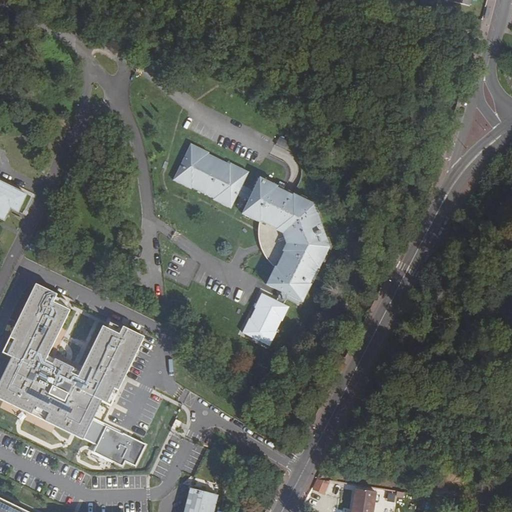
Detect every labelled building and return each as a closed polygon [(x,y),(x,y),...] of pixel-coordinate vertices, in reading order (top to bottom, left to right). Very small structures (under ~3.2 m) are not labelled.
[(288,293),(287,295),(302,303),(311,286),(309,285),(317,269),(319,269),(329,248),(314,205),(293,195),(292,196),(282,191),(276,188),(277,187),(260,178),(253,192),(242,186),(248,173),(231,164),(229,166),(208,155),(208,153),(191,144),(173,181),(190,190),(191,188),(213,199),(213,200),(230,209),(237,196),(248,202),(242,215),(259,223),(260,222),(266,225),(268,230),(263,238),(265,242),(267,248),(268,253),(277,257),(279,262),(276,268),(274,268),(266,285),(275,290),(280,292),(282,292),(282,290),(288,293)] [(511,156),(511,145),(490,163),(495,170),(511,156)] [(17,212),(25,196),(0,183),(0,218),(3,220),(9,208),(17,212)] [(13,358),(0,385),(0,398),(84,440),(103,401),(112,406),(144,339),(123,329),(119,337),(102,328),(80,373),(47,357),(69,312),(53,304),(57,297),(36,287),(4,353),(13,358)] [(282,292),(280,292),(278,293),(277,295),(276,297),(276,299),(277,301),(278,302),(280,303),(282,303),(284,303),(285,302),(287,300),(287,298),(287,296),(286,295),(285,293),(283,292),(282,292)] [(101,326),(115,334),(118,329),(104,321),(101,326)] [(151,426),(145,444),(160,450),(166,431),(151,426)] [(322,480),(318,480),(313,490),(323,494),(330,482),(322,480)] [(212,511),(215,494),(186,489),(181,511),(212,511)] [(372,511),(375,492),(355,490),(352,511),(372,511)]
